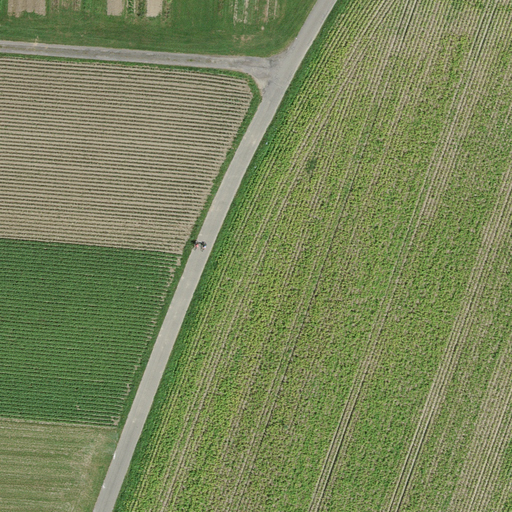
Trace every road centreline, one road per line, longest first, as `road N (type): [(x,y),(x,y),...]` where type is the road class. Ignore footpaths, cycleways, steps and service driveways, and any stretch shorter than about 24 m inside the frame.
road 1 (track): [(101,511),(280,73),(329,0)]
road 2 (track): [(280,73),(0,49)]
